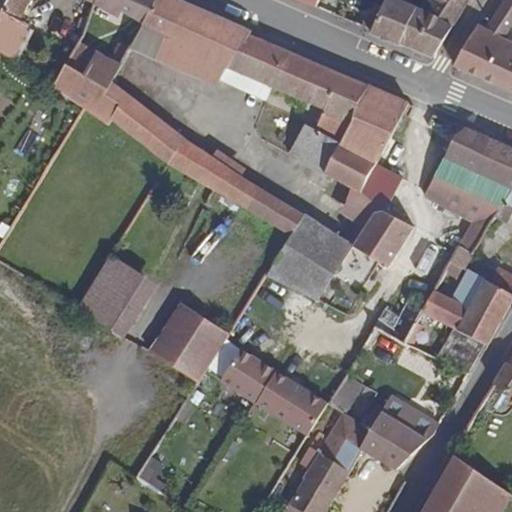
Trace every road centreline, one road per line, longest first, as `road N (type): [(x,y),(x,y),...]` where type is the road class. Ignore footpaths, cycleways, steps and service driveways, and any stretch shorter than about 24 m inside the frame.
road 1 (secondary): [(225,0),(426,87)]
road 2 (residential): [(511,329),(408,511)]
